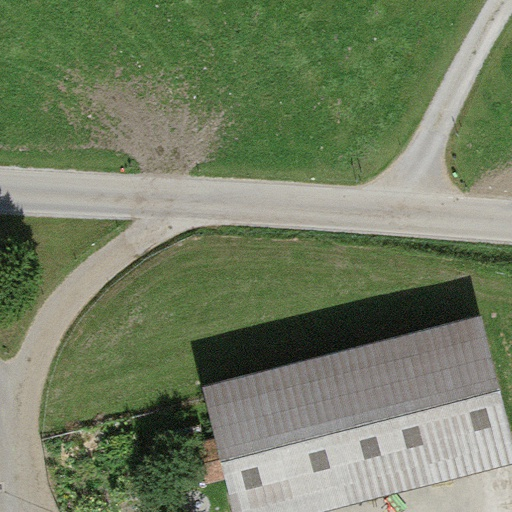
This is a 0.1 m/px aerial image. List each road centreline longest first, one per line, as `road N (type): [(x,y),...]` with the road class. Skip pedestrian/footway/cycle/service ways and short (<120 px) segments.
road 1 (residential): [(511,217),(0,186)]
road 2 (track): [(406,208),(507,0)]
